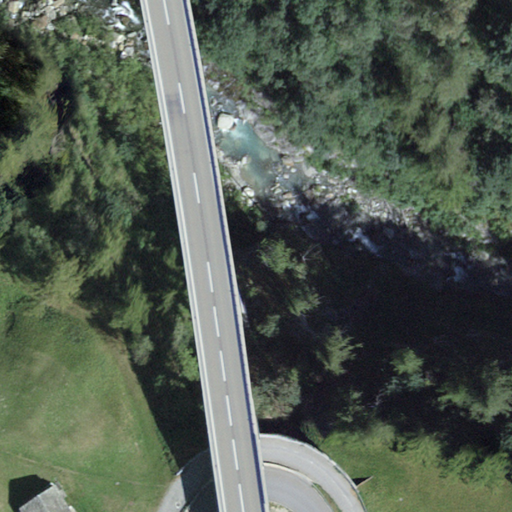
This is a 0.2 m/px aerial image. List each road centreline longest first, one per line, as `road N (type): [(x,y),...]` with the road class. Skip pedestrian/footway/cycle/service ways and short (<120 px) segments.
road 1 (primary): [(157,0),(240,511)]
road 2 (unclassified): [(349,511),(339,485),(301,455),(270,448),(190,480),(171,511)]
road 3 (tertiary): [(324,511),(297,490),(267,486),(214,494),(203,511)]
